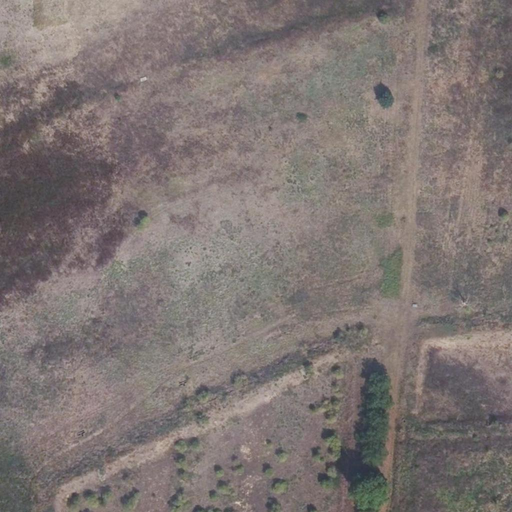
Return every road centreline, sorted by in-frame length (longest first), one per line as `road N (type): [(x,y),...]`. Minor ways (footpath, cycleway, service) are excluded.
road 1 (track): [(383,511),(428,0)]
road 2 (track): [(391,402),(417,433),(511,428)]
